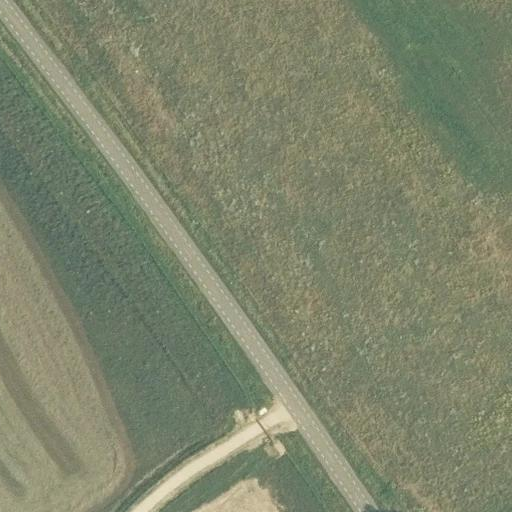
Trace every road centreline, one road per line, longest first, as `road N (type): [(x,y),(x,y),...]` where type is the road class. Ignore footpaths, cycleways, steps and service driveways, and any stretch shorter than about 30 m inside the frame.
road 1 (tertiary): [(369,511),(0,3)]
road 2 (track): [(298,407),(136,511)]
